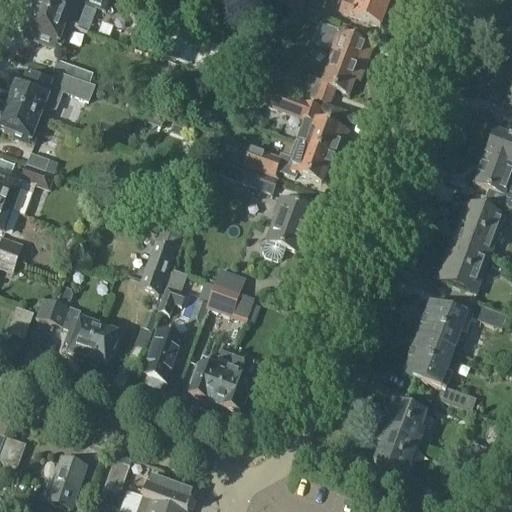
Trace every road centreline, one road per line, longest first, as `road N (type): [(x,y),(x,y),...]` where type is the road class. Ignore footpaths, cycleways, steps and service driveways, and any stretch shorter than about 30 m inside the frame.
road 1 (residential): [(242,479),(279,468),(296,431),(456,0)]
road 2 (residential): [(242,479),(0,392)]
